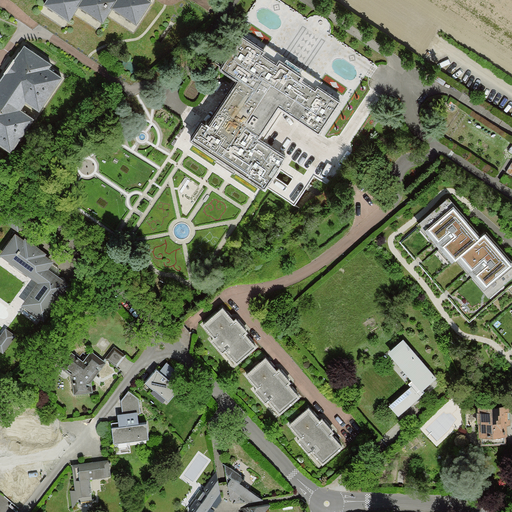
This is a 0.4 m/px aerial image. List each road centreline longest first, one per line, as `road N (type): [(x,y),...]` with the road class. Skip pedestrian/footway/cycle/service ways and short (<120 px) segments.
road 1 (residential): [(326,503),(64,227),(0,179)]
road 2 (residential): [(474,511),(396,501),(326,503)]
